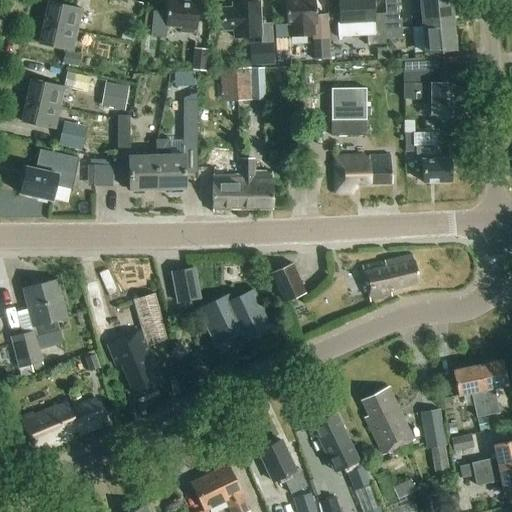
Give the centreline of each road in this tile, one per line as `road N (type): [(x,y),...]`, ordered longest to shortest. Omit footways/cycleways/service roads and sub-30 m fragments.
road 1 (residential): [(0,505),(398,320),(466,309),(496,291)]
road 2 (unclassified): [(497,222),(287,235),(0,235)]
road 3 (residential): [(497,222),(485,0)]
